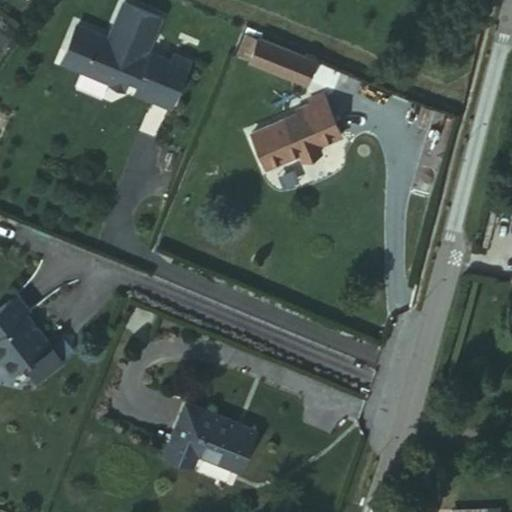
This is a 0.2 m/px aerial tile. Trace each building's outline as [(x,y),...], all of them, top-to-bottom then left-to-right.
[(132,76),(145,82),(155,87),(152,98),(184,113),(200,75),(185,68),(167,59),(164,62),(157,57),(173,23),(133,5),(116,40),(83,26),(70,61),(126,86),(132,76)] [(319,68),(263,44),(254,66),(309,90),(319,68)] [(185,68),(200,75),(203,66),(188,59),(185,68)] [(138,96),(145,82),(132,76),(126,86),(138,96)] [(317,113),(255,138),(269,173),(303,160),(306,166),(325,158),(322,152),(345,142),(328,100),(314,106),(317,113)] [(40,381),(60,367),(48,349),(52,345),(30,315),(32,312),(19,297),(0,311),(0,357),(14,375),(27,365),(40,381)] [(48,349),(60,367),(66,362),(52,345),(48,349)] [(200,454),(210,459),(251,478),(268,438),(193,406),(172,457),(194,466),(200,454)] [(205,471),(210,459),(200,454),(194,466),(205,471)]
